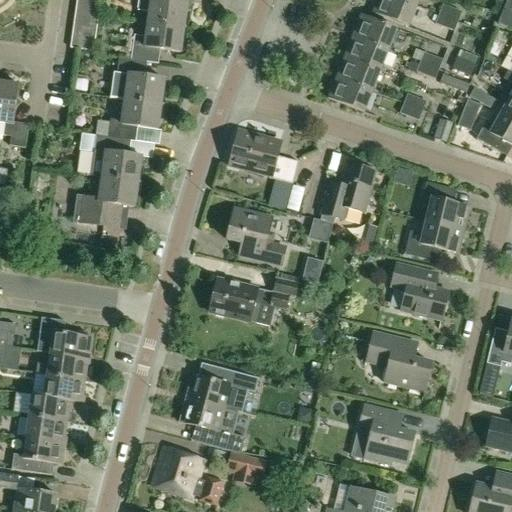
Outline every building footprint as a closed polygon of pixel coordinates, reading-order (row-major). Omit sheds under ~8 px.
[(150,13),(148,24),(184,29),(187,3),(168,1),(167,0),(138,0),(137,11),(150,13)] [(417,7),(398,0),(378,0),(373,14),(408,28),(417,7)] [(100,5),(77,2),(75,14),(98,17),(100,5)] [(443,6),(439,16),(458,23),(461,14),(443,6)] [(75,14),(74,25),(96,29),(98,17),(75,14)] [(353,37),(389,51),(397,30),(361,16),(353,37)] [(458,23),(439,16),(435,25),(454,33),(458,23)] [(180,55),(184,29),(148,24),(146,38),(134,36),(133,43),(131,62),(146,64),(159,66),(160,52),(180,55)] [(72,37),(95,40),(96,29),(74,25),(72,37)] [(93,52),(95,40),(72,37),(70,49),(93,52)] [(345,58),(381,72),(389,51),(353,37),(345,58)] [(424,54),(420,64),(439,72),(443,62),(424,54)] [(372,93),(381,72),(345,58),(337,79),(372,93)] [(457,58),(452,69),(470,77),(475,66),(457,58)] [(125,101),(161,106),(165,81),(144,78),(146,64),(131,62),(119,61),(116,78),(112,99),(126,100),(125,101)] [(439,72),(420,64),(416,73),(435,81),(439,72)] [(511,74),(508,72),(503,80),(511,84),(511,95),(511,97),(511,74)] [(440,83),(465,93),(468,85),(443,76),(440,83)] [(372,93),(337,79),(328,100),(364,114),(372,93)] [(18,86),(0,83),(0,136),(3,137),(11,138),(10,147),(25,149),(28,126),(13,124),(18,86)] [(484,95),(475,90),(470,99),(479,104),(484,95)] [(404,106),(422,113),(426,103),(408,96),(404,106)] [(500,116),(511,122),(511,97),(505,108),(497,103),(492,111),(500,116)] [(158,132),(161,106),(125,101),(123,123),(111,121),(110,124),(97,122),(96,138),(124,142),(136,144),(138,129),(158,132)] [(470,132),(480,106),(467,101),(457,127),(470,132)] [(418,123),(422,113),(404,106),(400,115),(418,123)] [(443,119),(450,122),(453,114),(446,111),(443,119)] [(511,122),(500,116),(495,126),(486,122),(476,141),(506,158),(511,147),(511,122)] [(434,140),(446,144),(452,125),(440,121),(434,140)] [(293,186),(299,164),(277,158),(281,144),(238,132),(229,168),(270,178),(269,180),(293,186)] [(103,178),(138,184),(142,159),(122,156),(124,142),(96,138),(93,157),(90,176),(103,177),(103,178)] [(365,215),(376,173),(349,166),(341,192),(329,189),(322,216),(323,217),(335,220),(343,222),(346,210),(365,215)] [(138,184),(103,178),(100,201),(88,199),(85,217),(113,221),(115,207),(135,209),(138,184)] [(427,222),(464,231),(470,209),(447,204),(450,190),(426,184),(421,208),(429,210),(427,222)] [(280,268),(285,250),(265,245),(271,220),(234,212),(227,242),(252,248),(249,261),(280,268)] [(464,231),(427,222),(423,236),(410,233),(405,257),(432,263),(435,250),(458,255),(464,231)] [(397,266),(392,289),(406,293),(401,313),(442,323),(449,294),(434,290),(438,276),(424,273),(397,266)] [(295,300),(299,285),(275,280),(273,294),(270,294),(257,291),(218,282),(210,314),(250,323),(257,325),(263,306),(287,312),(289,299),(295,300)] [(511,320),(507,340),(494,336),(487,365),(501,368),(502,363),(511,366),(511,363),(511,320)] [(49,356),(86,362),(89,340),(87,339),(87,334),(76,332),(75,338),(62,336),(64,325),(40,321),(38,336),(51,338),(49,356)] [(0,348),(5,349),(12,350),(15,326),(0,324),(0,348)] [(374,335),(367,364),(388,370),(385,385),(425,395),(432,366),(414,361),(417,346),(402,342),(374,335)] [(46,377),(83,383),(86,362),(49,356),(47,366),(37,365),(36,375),(46,377)] [(189,392),(186,401),(226,411),(233,389),(243,392),(247,377),(218,369),(214,383),(198,378),(194,393),(189,392)] [(80,405),(83,383),(46,377),(42,399),(69,402),(69,403),(80,405)] [(69,402),(42,399),(30,397),(27,418),(66,424),(69,403),(69,402)] [(234,452),(237,439),(231,437),(233,428),(223,425),(226,411),(186,401),(184,409),(189,411),(184,426),(193,428),(190,440),(234,452)] [(406,468),(414,436),(387,429),(391,414),(364,408),(359,429),(371,432),(364,462),(390,468),(391,464),(406,468)] [(66,424),(27,418),(24,439),(63,445),(66,424)] [(511,424),(492,419),(486,449),(511,454),(511,424)] [(60,466),(63,445),(24,439),(22,457),(13,456),(10,471),(51,477),(53,465),(60,466)] [(217,509),(224,486),(207,480),(206,484),(200,482),(206,463),(164,450),(151,490),(192,503),(194,498),(200,500),(199,503),(217,509)] [(265,465),(231,457),(228,471),(261,479),(265,465)] [(511,511),(511,477),(497,474),(493,489),(476,485),(469,511),(510,511),(511,511)] [(14,511),(15,511),(54,511),(57,496),(27,492),(28,480),(0,475),(0,488),(17,491),(14,511)] [(391,511),(395,500),(352,489),(346,511),(334,511),(328,510),(327,511),(391,511)]
